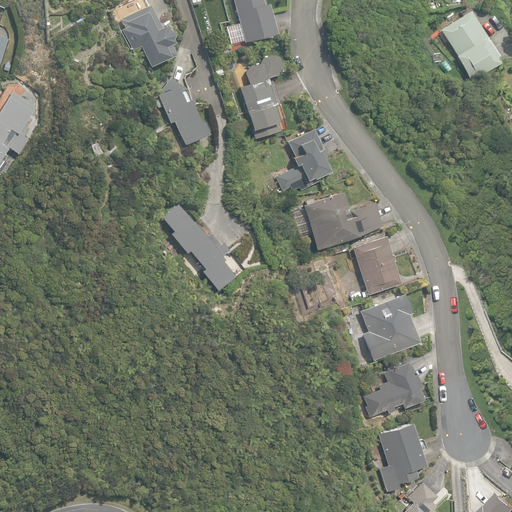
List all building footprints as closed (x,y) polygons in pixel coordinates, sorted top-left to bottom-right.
[(232,0),(243,42),(274,34),(264,0),(232,0)] [(129,50),(135,47),(146,68),(171,56),(166,45),(169,44),(168,40),(169,36),(167,31),(163,30),(161,26),(157,28),(146,6),(118,20),(122,29),(119,30),(129,50)] [(453,56),(469,81),(497,63),(482,40),(485,38),(468,11),(439,30),(455,54),(453,56)] [(238,87),(253,139),(278,131),(274,115),(277,115),(273,105),(279,104),(271,81),(266,83),(265,80),(266,77),(280,72),(274,53),(255,58),(257,65),(246,67),(243,73),(247,85),(238,87)] [(181,145),(204,135),(203,133),(207,131),(202,121),(198,123),(197,121),(195,122),(181,90),(182,89),(168,78),(157,94),(154,95),(157,100),(154,101),(157,108),(160,107),(168,124),(171,122),(181,145)] [(0,95),(0,154),(5,147),(16,154),(26,139),(21,136),(26,128),(21,125),(32,108),(8,92),(7,93),(4,90),(0,95)] [(323,173),(328,171),(317,148),(319,147),(309,128),(284,141),(292,156),(290,157),(294,166),(274,177),(281,191),(287,187),(290,192),(297,188),(298,191),(318,181),(318,180),(325,176),(323,173)] [(311,234),(317,249),(382,227),(373,202),(341,213),(339,209),(345,207),(339,191),(312,200),(311,198),(304,201),(305,203),(301,205),(301,206),(296,208),(292,209),(291,213),(299,238),(311,234)] [(215,290),(231,276),(218,260),(228,250),(221,242),(218,244),(205,229),(204,230),(194,218),(189,222),(187,220),(172,203),(158,216),(170,231),(167,233),(183,253),(186,250),(201,268),(199,271),(215,290)] [(349,247),(366,294),(399,283),(391,260),(392,260),(390,254),(388,255),(381,235),(349,247)] [(334,254),(347,250),(345,246),(333,250),(334,254)] [(351,302),(361,298),(358,293),(349,296),(351,302)] [(360,333),(371,360),(416,341),(415,338),(417,337),(399,293),(358,311),(366,331),(360,333)] [(364,406),(368,416),(385,409),(386,412),(392,410),(391,406),(399,402),(401,407),(420,399),(415,388),(419,386),(413,373),(410,374),(409,372),(410,371),(407,364),(406,365),(404,361),(394,365),(393,363),(384,367),(385,369),(380,371),(385,381),(376,384),(378,389),(361,396),(365,405),(364,406)] [(378,467),(386,491),(397,487),(396,482),(415,476),(412,467),(423,464),(409,422),(376,433),(386,465),(378,467)] [(400,511),(433,511),(431,510),(434,506),(430,502),(436,496),(420,481),(406,497),(410,502),(400,511)] [(511,511),(511,504),(497,491),(484,505),(487,508),(485,511),(482,508),(478,511),(511,511)]
